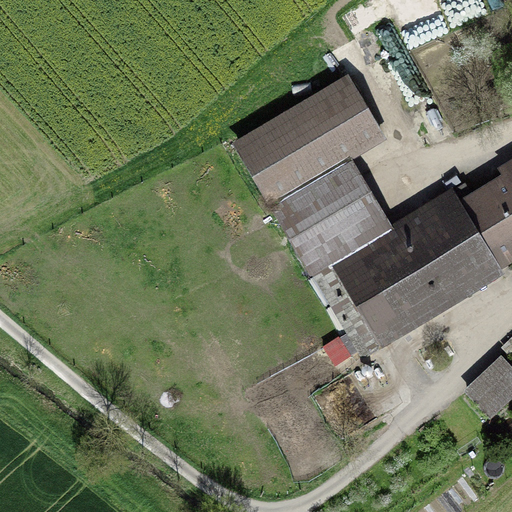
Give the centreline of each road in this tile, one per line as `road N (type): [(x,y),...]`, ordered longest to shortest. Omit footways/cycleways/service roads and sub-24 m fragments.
road 1 (track): [(0,318),(188,471),(230,498),(275,510),(305,505),(330,488),(427,405)]
road 2 (unclassified): [(427,405),(511,318)]
